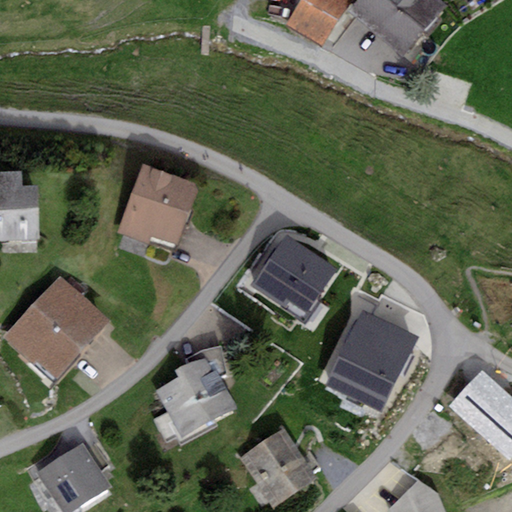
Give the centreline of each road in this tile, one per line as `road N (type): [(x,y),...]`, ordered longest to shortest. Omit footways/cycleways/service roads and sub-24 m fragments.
road 1 (residential): [(326,511),(424,400),(447,339),(413,282),(285,202)]
road 2 (residential): [(285,202),(134,374),(85,408),(0,448)]
road 3 (residential): [(285,202),(160,139),(0,114)]
road 4 (track): [(235,26),(380,91),(511,137)]
